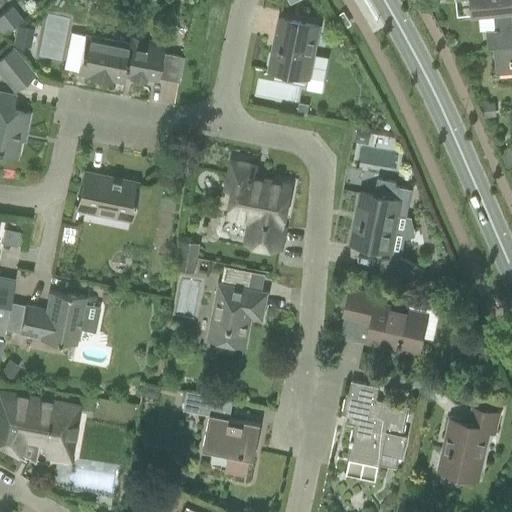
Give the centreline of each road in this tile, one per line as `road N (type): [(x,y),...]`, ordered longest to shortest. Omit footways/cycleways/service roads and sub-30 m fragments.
road 1 (residential): [(297,511),(310,457),(305,358),(322,181),(318,163),(300,146),(220,130)]
road 2 (tertiary): [(511,270),(387,0)]
road 3 (residential): [(0,205),(38,201),(54,188),(76,104),(220,130)]
road 4 (residential): [(220,130),(250,0)]
